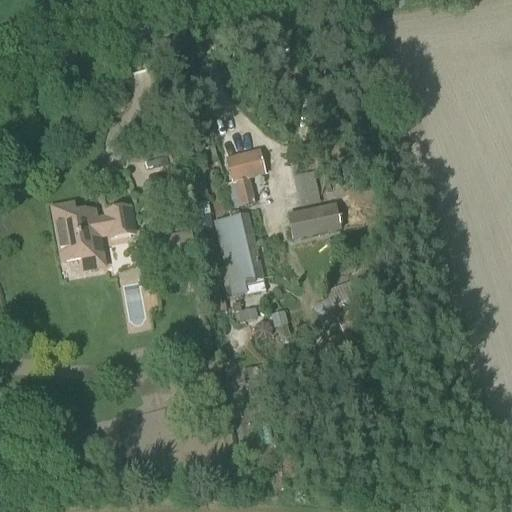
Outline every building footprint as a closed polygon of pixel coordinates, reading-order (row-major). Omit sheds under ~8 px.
[(258,155),(226,162),(232,185),(238,211),(254,207),(248,182),(264,178),(258,155)] [(202,160),(183,163),(184,174),(204,171),(202,160)] [(331,169),(315,173),(323,206),(339,203),(331,169)] [(203,183),(187,187),(190,203),(191,203),(205,200),(207,200),(203,183)] [(207,206),(190,210),(195,233),(212,230),(207,206)] [(133,237),(132,231),(129,211),(105,216),(106,221),(95,223),(93,214),(74,218),(73,208),(52,211),(56,231),(62,266),(81,262),(83,273),(103,269),(98,240),(109,238),(110,242),(133,237)] [(336,208),(286,219),(291,244),(303,242),(341,233),(336,208)] [(265,293),(249,225),(247,217),(215,224),(233,300),(265,293)] [(165,257),(191,253),(188,234),(162,238),(165,257)] [(284,314),(271,318),(275,330),(276,330),(288,326),(284,314)] [(255,328),(254,335),(258,341),(266,342),(271,338),(272,331),(268,325),(261,324),(255,328)] [(235,349),(225,352),(229,366),(240,363),(238,354),(236,349),(235,349)] [(300,361),(280,363),(281,379),(290,378),(301,377),(300,361)]
